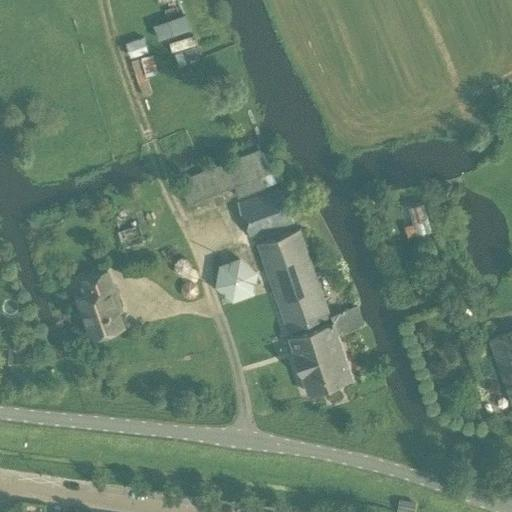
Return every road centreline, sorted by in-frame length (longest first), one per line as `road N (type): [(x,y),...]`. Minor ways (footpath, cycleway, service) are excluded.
road 1 (tertiary): [(511,508),(307,450),(0,413)]
road 2 (residential): [(187,511),(4,486),(0,498)]
